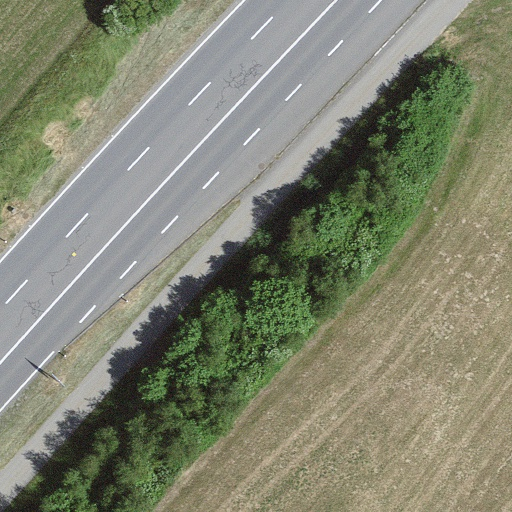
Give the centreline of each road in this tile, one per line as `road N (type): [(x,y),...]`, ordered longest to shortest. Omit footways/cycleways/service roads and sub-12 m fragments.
road 1 (track): [(451,0),(0,495)]
road 2 (primary): [(313,0),(0,337)]
